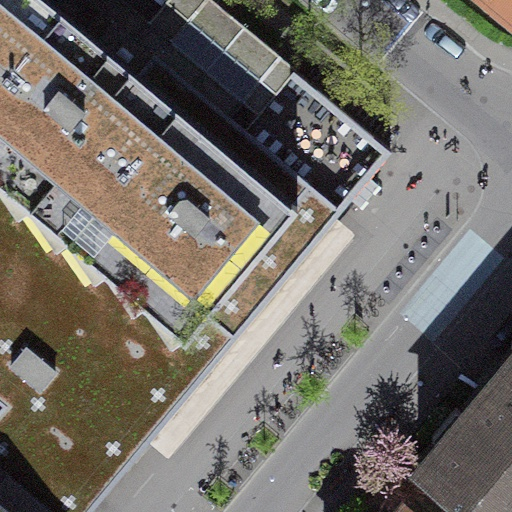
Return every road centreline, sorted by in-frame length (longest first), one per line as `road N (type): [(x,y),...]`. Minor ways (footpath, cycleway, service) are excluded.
road 1 (residential): [(257,511),(511,210)]
road 2 (residential): [(511,125),(361,0)]
